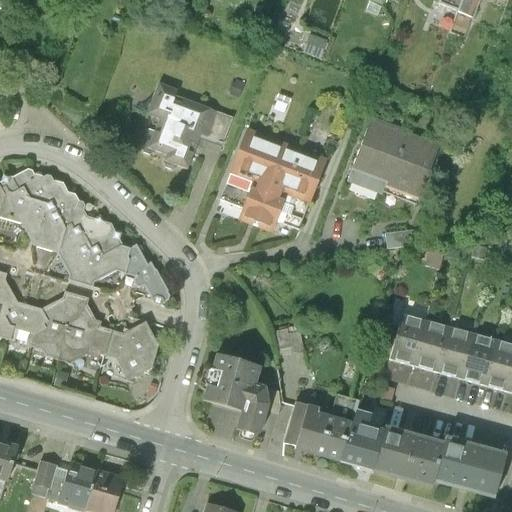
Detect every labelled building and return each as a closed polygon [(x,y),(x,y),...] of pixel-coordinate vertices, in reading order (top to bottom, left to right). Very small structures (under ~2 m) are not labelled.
[(438,0),(436,7),(456,15),(461,0),(438,0)] [(470,20),(477,0),(461,0),(456,15),(470,20)] [(177,94),(158,87),(146,117),(161,123),(156,135),(154,134),(146,137),(140,150),(143,155),(149,158),(154,155),(154,153),(166,158),(163,165),(165,170),(171,172),(176,170),(177,168),(187,172),(193,156),(189,154),(192,147),(195,148),(200,138),(222,146),(232,121),(175,99),(177,94)] [(403,136),(370,123),(366,133),(347,183),(380,196),(381,193),(416,206),(433,161),(436,152),(402,139),(403,136)] [(325,163),(246,133),(220,202),(243,211),(238,222),(270,235),(275,223),(298,232),(325,163)] [(0,219),(21,226),(32,248),(56,255),(69,278),(68,282),(91,289),(92,285),(115,273),(126,276),(126,277),(133,279),(132,284),(134,289),(139,290),(143,288),(151,303),(163,306),(168,303),(169,298),(167,295),(167,294),(156,272),(154,272),(150,264),(146,266),(137,249),(132,248),(129,250),(122,248),(119,242),(119,238),(118,234),(114,233),(110,226),(103,224),(101,221),(97,219),(94,220),(86,218),(83,212),(84,208),(82,204),(78,203),(74,196),(67,194),(62,185),(52,182),(50,179),(46,177),(43,179),(33,176),(31,172),(27,171),(11,179),(6,178),(1,180),(0,184),(0,183),(0,219)] [(418,232),(384,236),(386,251),(412,248),(418,232)] [(449,238),(435,239),(435,247),(449,247),(449,238)] [(429,253),(425,265),(438,269),(442,257),(429,253)] [(446,254),(444,262),(454,265),(457,256),(446,254)] [(138,333),(136,329),(128,333),(123,331),(122,336),(99,330),(100,325),(94,323),(85,308),(87,302),(64,294),(62,300),(40,312),(16,305),(4,283),(6,276),(0,274),(0,340),(8,342),(12,330),(28,335),(25,347),(40,352),(44,359),(69,366),(83,357),(89,358),(90,354),(114,361),(112,366),(117,368),(121,375),(120,377),(127,378),(134,381),(134,379),(142,375),(148,377),(149,372),(150,372),(158,347),(157,347),(158,342),(153,340),(149,333),(145,335),(138,333)] [(425,324),(402,317),(389,360),(413,367),(425,324)] [(448,330),(425,324),(413,367),(436,373),(448,330)] [(471,337),(448,330),(436,373),(459,380),(471,337)] [(287,332),(274,334),(278,358),(303,353),(300,334),(288,337),(287,332)] [(494,343),(471,337),(459,380),(482,386),(494,343)] [(511,368),(511,348),(494,343),(482,386),(505,393),(511,368)] [(258,373),(215,359),(212,368),(208,367),(205,368),(199,389),(200,393),(204,394),(201,404),(241,414),(235,433),(258,440),(265,414),(267,409),(264,392),(254,389),(258,373)] [(279,397),(264,392),(267,409),(265,414),(279,418),(281,410),(279,397)] [(335,397),(328,420),(350,426),(353,413),(356,403),(335,397)] [(295,447),(306,408),(289,403),(287,409),(293,411),(283,444),(295,447)] [(318,412),(306,408),(295,447),(294,450),(339,463),(350,426),(328,420),(316,417),(318,412)] [(353,413),(350,426),(339,463),(339,464),(370,473),(371,472),(381,435),(365,430),(369,418),(353,413)] [(382,430),(381,435),(371,472),(430,489),(432,483),(442,446),(382,430)] [(443,440),(442,446),(432,483),(493,500),(504,457),(443,440)] [(16,451),(0,445),(0,482),(7,484),(16,451)] [(56,469),(41,465),(35,489),(50,493),(56,469)] [(57,505),(79,511),(85,511),(96,476),(68,468),(57,505)] [(112,511),(121,483),(96,476),(85,511),(112,511)]
